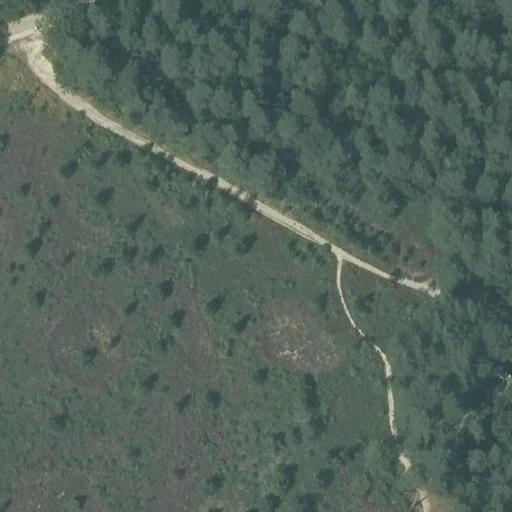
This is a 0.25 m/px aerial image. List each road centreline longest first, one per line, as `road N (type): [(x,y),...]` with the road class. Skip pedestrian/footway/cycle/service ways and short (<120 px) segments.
road 1 (track): [(339,254),(94,117),(0,40)]
road 2 (track): [(511,321),(339,254)]
